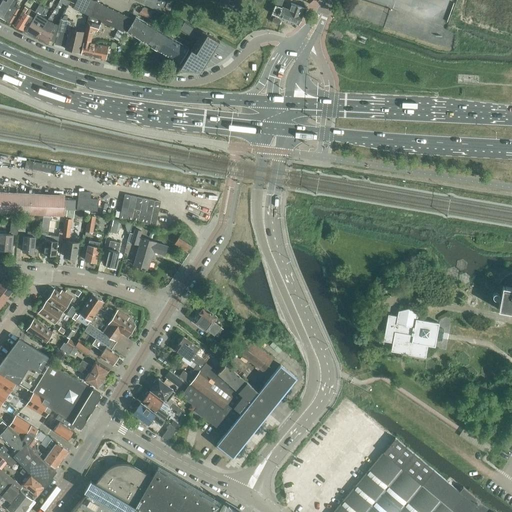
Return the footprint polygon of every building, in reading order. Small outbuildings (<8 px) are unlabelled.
[(0,0),(0,16),(2,17),(12,0),(6,0),(6,1),(4,0),(0,0)] [(12,0),(2,17),(11,23),(19,9),(14,6),(17,0),(12,0)] [(76,0),(73,8),(88,15),(89,14),(90,14),(96,2),(92,0),(76,0)] [(162,0),(136,0),(141,2),(140,3),(160,12),(165,1),(162,0)] [(220,0),(219,2),(236,11),(240,0),(220,0)] [(80,54),(93,57),(96,44),(89,43),(91,35),(92,35),(93,35),(94,34),(94,30),(97,31),(99,21),(117,29),(123,32),(130,18),(96,2),(90,14),(89,14),(88,15),(85,32),(83,42),(80,54)] [(278,16),(299,24),(303,15),(302,14),(305,8),(291,3),(288,9),(282,7),(278,16)] [(26,32),(36,38),(47,20),(41,16),(41,17),(39,16),(44,8),(39,5),(35,12),(31,18),(34,20),(26,32)] [(25,7),(22,11),(14,24),(24,30),(35,12),(25,7)] [(140,14),(149,19),(152,14),(143,9),(140,14)] [(149,19),(153,22),(158,14),(154,11),(149,19)] [(127,32),(137,38),(146,23),(136,16),(127,32)] [(67,28),(68,20),(60,18),(58,26),(56,36),(57,36),(55,42),(66,44),(65,49),(79,52),(83,32),(82,34),(76,32),(76,30),(67,28)] [(47,20),(36,38),(47,44),(50,38),(55,42),(57,36),(56,36),(58,26),(47,20)] [(180,29),(197,40),(202,32),(184,22),(180,29)] [(137,38),(148,44),(157,29),(146,23),(137,38)] [(117,29),(113,38),(119,41),(123,32),(117,29)] [(148,44),(158,51),(167,35),(157,29),(148,44)] [(202,32),(197,40),(180,68),(201,71),(213,51),(219,41),(202,31),(202,32)] [(158,51),(169,57),(178,42),(167,35),(158,51)] [(178,42),(169,57),(179,63),(189,48),(178,42)] [(96,44),(93,57),(106,59),(108,47),(96,44)] [(110,45),(107,58),(113,59),(116,46),(110,45)] [(26,161),(26,169),(55,170),(55,163),(26,161)] [(0,191),(0,213),(43,215),(63,215),(63,208),(75,208),(75,200),(64,199),(64,194),(0,191)] [(100,198),(92,198),(92,191),(79,191),(78,209),(99,210),(100,198)] [(67,213),(66,217),(74,218),(75,214),(75,210),(68,210),(67,213)] [(40,239),(45,239),(43,253),(56,255),(59,236),(48,235),(50,219),(50,215),(43,215),(43,218),(40,239)] [(86,231),(92,232),(95,217),(89,216),(86,231)] [(63,237),(69,238),(71,220),(65,219),(63,237)] [(0,251),(4,251),(4,249),(12,250),(13,234),(17,235),(19,223),(11,223),(10,234),(5,233),(6,231),(0,230),(0,251)] [(131,242),(139,245),(133,265),(148,269),(153,252),(164,255),(167,246),(156,243),(156,242),(140,237),(142,231),(135,229),(131,242)] [(23,251),(34,252),(36,233),(28,232),(27,236),(24,236),(23,251)] [(174,244),(186,251),(191,245),(179,237),(174,244)] [(100,242),(89,240),(85,259),(96,262),(100,242)] [(116,260),(119,251),(118,251),(120,243),(110,240),(108,249),(104,263),(108,264),(108,266),(116,268),(118,261),(116,260)] [(64,256),(76,258),(78,242),(67,241),(64,256)] [(3,279),(0,283),(0,291),(7,297),(15,288),(3,279)] [(511,287),(502,286),(498,309),(511,311),(511,287)] [(54,289),(46,300),(63,312),(73,297),(62,290),(60,293),(54,289)] [(92,294),(79,313),(78,314),(75,313),(72,318),(75,320),(76,319),(86,326),(90,320),(91,321),(104,301),(92,294)] [(63,312),(46,300),(38,312),(55,323),(63,312)] [(193,322),(206,331),(207,330),(214,335),(215,334),(219,337),(225,330),(213,322),(217,317),(203,307),(202,308),(200,308),(198,310),(199,312),(198,314),(199,314),(193,322)] [(437,331),(438,329),(439,323),(417,319),(418,314),(409,308),(408,308),(398,311),(397,316),(388,314),(383,341),(392,343),(391,351),(426,357),(428,345),(435,346),(436,338),(442,340),(443,332),(437,331)] [(116,312),(107,326),(118,333),(119,331),(128,337),(136,325),(127,320),(129,317),(126,315),(124,318),(116,312)] [(26,330),(46,343),(53,332),(34,319),(26,330)] [(118,333),(107,326),(103,332),(89,323),(84,330),(111,349),(117,341),(114,339),(118,333)] [(64,335),(69,338),(74,331),(69,327),(64,335)] [(228,345),(264,371),(273,358),(238,332),(228,345)] [(175,349),(190,359),(197,364),(190,375),(183,370),(179,376),(189,383),(205,361),(194,353),(199,347),(183,336),(182,337),(180,337),(178,341),(178,343),(179,344),(175,349)] [(212,338),(208,343),(213,347),(215,345),(215,344),(218,345),(219,343),(212,338)] [(19,339),(0,364),(0,372),(16,383),(17,382),(34,392),(39,395),(44,398),(49,401),(54,404),(51,409),(58,414),(62,416),(75,425),(76,426),(81,429),(102,394),(45,360),(48,356),(22,341),(19,339)] [(60,351),(67,356),(76,343),(69,339),(60,351)] [(94,343),(96,345),(103,350),(100,355),(113,364),(119,355),(97,339),(94,343)] [(75,346),(86,354),(90,349),(79,340),(75,346)] [(213,347),(212,349),(217,353),(220,349),(215,345),(213,347)] [(82,360),(79,364),(104,379),(110,369),(95,360),(92,366),(82,360)] [(181,395),(196,407),(194,411),(201,416),(225,434),(216,444),(233,457),(296,377),(280,364),(258,392),(227,363),(218,373),(205,363),(181,395)] [(104,379),(79,364),(77,368),(84,373),(84,372),(87,374),(83,380),(98,389),(104,379)] [(168,370),(164,376),(179,387),(183,381),(168,370)] [(0,385),(10,392),(16,383),(0,372),(0,385)] [(154,385),(151,389),(159,396),(158,397),(169,406),(182,415),(183,414),(185,415),(186,414),(184,413),(185,412),(172,402),(174,401),(170,398),(175,392),(159,379),(158,380),(157,379),(155,380),(153,383),(153,384),(154,385)] [(0,398),(4,401),(10,392),(0,385),(0,398)] [(155,411),(154,413),(164,421),(168,415),(164,412),(169,406),(158,397),(150,391),(149,392),(147,392),(145,395),(146,396),(142,401),(155,411)] [(37,398),(31,408),(36,411),(44,398),(39,395),(34,392),(32,395),(37,398)] [(32,395),(26,405),(31,408),(37,398),(32,395)] [(44,398),(36,411),(42,414),(49,401),(44,398)] [(49,401),(42,414),(46,417),(49,412),(51,409),(54,404),(49,401)] [(164,421),(154,413),(141,403),(138,407),(135,408),(133,410),(134,413),(133,413),(148,424),(152,419),(161,426),(164,421)] [(62,416),(58,414),(53,422),(57,424),(59,421),(62,416)] [(15,416),(9,426),(14,429),(21,419),(15,416)] [(59,421),(57,424),(53,430),(67,440),(73,430),(72,429),(75,425),(62,416),(59,421)] [(352,416),(293,487),(318,507),(377,438),(352,416)] [(21,419),(14,429),(19,432),(26,422),(21,419)] [(26,422),(19,432),(25,436),(32,426),(26,422)] [(162,436),(169,441),(177,429),(169,424),(166,428),(168,429),(162,436)] [(0,433),(0,455),(3,459),(11,467),(17,460),(24,467),(31,474),(43,483),(44,484),(45,485),(55,470),(37,454),(37,450),(37,444),(36,443),(39,439),(38,439),(43,432),(32,426),(25,436),(23,439),(7,425),(0,433)] [(494,511),(496,511),(482,502),(463,486),(459,491),(396,438),(333,511),(494,511)] [(56,441),(50,450),(63,460),(70,451),(56,441)] [(63,460),(50,450),(43,459),(57,469),(63,460)] [(214,511),(219,504),(157,468),(152,476),(135,466),(129,464),(122,463),(115,465),(109,468),(104,472),(96,483),(91,480),(84,490),(87,492),(71,511),(214,511)] [(42,488),(40,487),(43,483),(31,474),(24,467),(19,472),(27,479),(23,484),(37,495),(42,488)] [(0,502),(11,511),(22,511),(33,499),(19,488),(21,486),(0,468),(0,502)]
